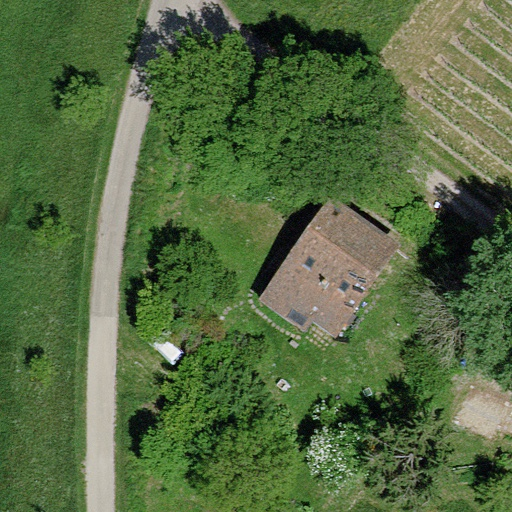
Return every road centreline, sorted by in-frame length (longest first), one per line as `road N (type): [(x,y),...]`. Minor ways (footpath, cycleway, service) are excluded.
road 1 (track): [(102,511),(106,280),(142,84),(168,0)]
road 2 (track): [(185,0),(511,245)]
